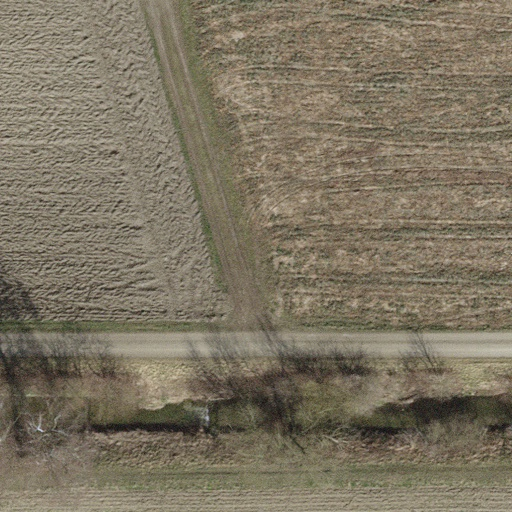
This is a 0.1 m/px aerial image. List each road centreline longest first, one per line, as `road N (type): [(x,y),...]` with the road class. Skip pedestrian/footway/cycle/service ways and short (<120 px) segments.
road 1 (track): [(0,351),(511,351)]
road 2 (track): [(161,0),(254,351)]
